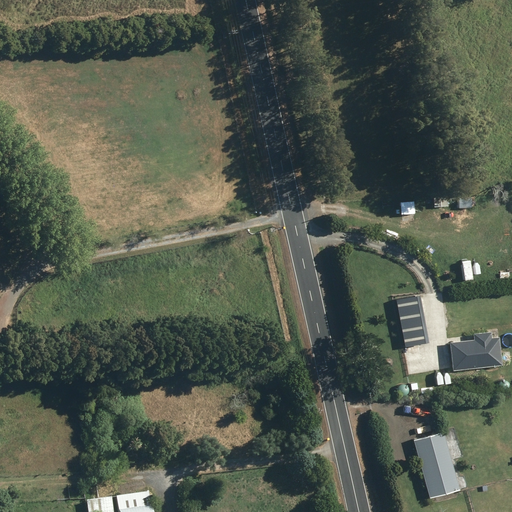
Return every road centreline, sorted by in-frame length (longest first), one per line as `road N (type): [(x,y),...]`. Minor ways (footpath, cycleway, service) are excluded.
road 1 (residential): [(247,0),(359,511)]
road 2 (unknown): [(17,267),(293,208)]
